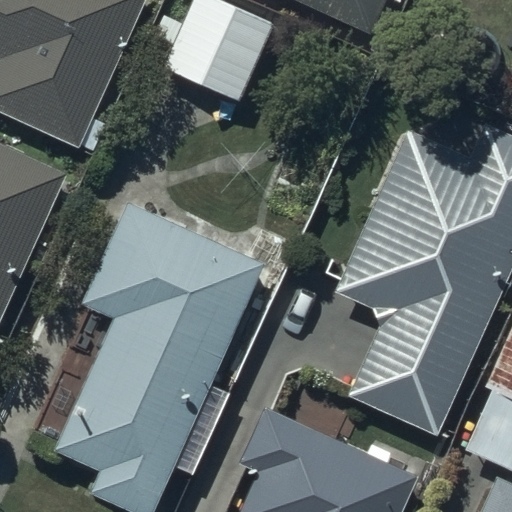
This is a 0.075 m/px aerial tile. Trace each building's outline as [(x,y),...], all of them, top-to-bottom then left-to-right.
[(138,0),(0,0),(0,104),(77,138),(138,0)] [(272,12),(244,0),(181,0),(159,52),(240,87),(272,12)] [(319,0),(368,23),(379,0),(319,0)] [(511,259),(511,116),(486,105),(468,146),(404,118),(333,282),(372,299),(378,314),(346,389),(438,429),(511,259)] [(0,291),(61,164),(0,135),(0,291)] [(207,376),(259,250),(122,194),(81,294),(109,306),(54,437),(98,456),(87,482),(147,507),(169,454),(190,463),(224,383),(207,376)] [(511,311),(493,355),(489,354),(479,375),(490,379),(464,441),(511,461),(511,311)] [(393,511),(417,460),(262,392),(235,453),(252,461),(232,508),(241,511),(393,511)] [(511,511),(511,471),(490,463),(469,511),(511,511)]
